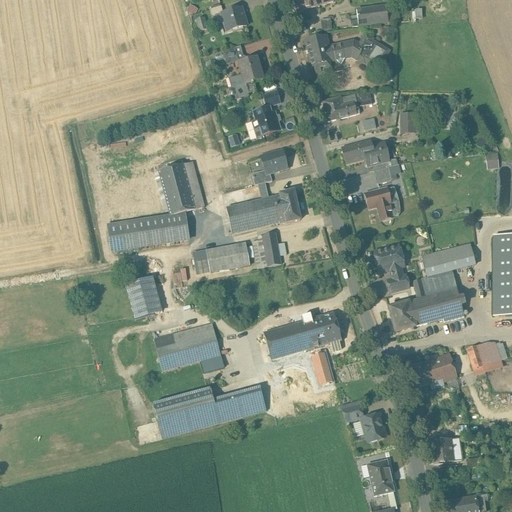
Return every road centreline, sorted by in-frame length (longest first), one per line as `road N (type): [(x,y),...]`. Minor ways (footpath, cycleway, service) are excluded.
road 1 (residential): [(271,0),(362,305),(403,410),(426,511)]
road 2 (track): [(382,357),(511,339)]
